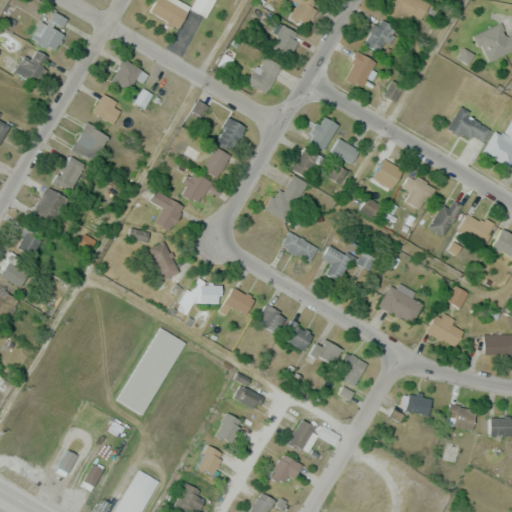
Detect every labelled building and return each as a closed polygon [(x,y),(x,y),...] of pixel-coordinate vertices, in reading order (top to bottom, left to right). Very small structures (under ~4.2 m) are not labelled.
[(188,8),(174,0),(155,0),(149,11),(176,28),(188,8)] [(214,0),(194,0),(190,9),(205,17),(214,0)] [(285,0),(294,5),(287,18),(305,27),(318,2),(313,0),(285,0)] [(388,0),(383,11),(407,22),(410,13),(422,19),(430,2),(425,0),(388,0)] [(53,51),(64,33),(59,30),(66,19),(54,11),(36,40),(53,51)] [(396,32),(382,18),(362,39),(376,53),(396,32)] [(487,62),(511,50),(511,34),(506,37),(499,22),(474,35),(487,62)] [(300,36),(281,24),(267,46),(286,58),(300,36)] [(16,74),(22,71),(26,84),(48,76),(39,49),(10,59),(16,74)] [(362,86),(374,60),(356,52),(344,78),(362,86)] [(245,81),(262,94),(282,69),(265,55),(245,81)] [(146,75),(124,59),(110,78),(128,91),(136,78),(141,82),(146,75)] [(393,100),(399,87),(390,83),(385,96),(393,100)] [(92,114),(111,123),(121,104),(101,94),(92,114)] [(469,110),(454,107),(450,134),(484,140),(487,125),(467,121),(469,110)] [(322,150),(338,126),(323,116),(307,140),(322,150)] [(244,125),(225,118),(215,144),(234,151),(244,125)] [(482,152),(507,166),(511,156),(511,118),(502,135),(494,131),(482,152)] [(0,120),(0,142),(9,125),(0,120)] [(91,163),(108,137),(87,123),(69,149),(91,163)] [(351,163),(359,150),(337,139),(330,152),(351,163)] [(214,179),(230,158),(214,146),(198,167),(214,179)] [(318,157),(305,146),(289,166),(302,177),(318,157)] [(69,191),(84,165),(68,156),(54,182),(69,191)] [(386,195),(402,173),(381,158),(366,179),(386,195)] [(210,183),(191,172),(179,193),(198,204),(210,183)] [(286,222),(306,182),(290,174),(277,200),(270,196),(263,210),(286,222)] [(433,186),(408,174),(402,188),(412,193),(407,203),(422,210),(433,186)] [(68,200),(48,187),(32,210),(52,224),(68,200)] [(183,207),(155,191),(149,201),(161,208),(153,222),(169,231),(183,207)] [(378,218),(383,207),(367,198),(361,210),(378,218)] [(447,208),(439,204),(428,230),(445,237),(459,203),(451,200),(447,208)] [(483,243),(493,226),(466,212),(457,229),(483,243)] [(511,253),(511,235),(502,229),(492,245),(510,257),(511,253)] [(41,239),(24,231),(16,248),(32,256),(41,239)] [(279,247),(309,262),(317,247),(287,231),(279,247)] [(150,248),(162,279),(177,273),(165,242),(150,248)] [(340,280),(348,260),(369,269),(375,256),(360,250),(357,258),(326,245),(321,258),(329,261),(324,274),(340,280)] [(0,268),(0,276),(18,288),(32,267),(11,252),(0,268)] [(415,291),(392,279),(377,305),(410,323),(422,302),(412,297),(415,291)] [(468,293),(455,284),(445,297),(458,306),(468,293)] [(200,303),(219,303),(219,285),(200,285),(200,303)] [(230,307),(245,315),(254,300),(233,287),(219,310),(226,314),(230,307)] [(0,316),(13,317),(13,294),(0,293),(0,316)] [(275,333),(285,316),(265,305),(255,322),(275,333)] [(425,330),(452,348),(463,330),(450,322),(454,316),(440,307),(425,330)] [(303,350),(313,333),(290,320),(281,337),(303,350)] [(115,401),(157,332),(183,347),(141,416),(115,401)] [(483,354),(511,354),(511,334),(483,334),(483,354)] [(310,352),(331,365),(341,348),(320,336),(310,352)] [(366,367),(351,352),(334,368),(350,383),(366,367)] [(248,378),(236,373),(233,380),(238,382),(231,398),(255,408),(261,394),(244,387),(248,378)] [(427,416),(431,399),(408,393),(403,409),(427,416)] [(454,417),(451,424),(469,431),(476,411),(450,402),(446,414),(454,417)] [(229,443),(243,422),(226,411),(213,432),(229,443)] [(511,434),(511,415),(488,416),(488,435),(511,434)] [(318,437),(311,430),(313,428),(304,419),(287,437),(303,452),(318,437)] [(222,450),(203,445),(197,471),(215,476),(222,450)] [(67,475),(75,453),(62,448),(54,470),(67,475)] [(296,478),(301,460),(276,454),(269,478),(284,482),(286,475),(296,478)] [(90,490),(103,468),(92,462),(80,485),(90,490)] [(115,511),(138,474),(157,485),(141,511),(115,511)] [(201,509),(201,497),(197,497),(197,485),(178,485),(178,509),(201,509)] [(266,511),(273,499),(259,491),(247,511),(266,511)]
